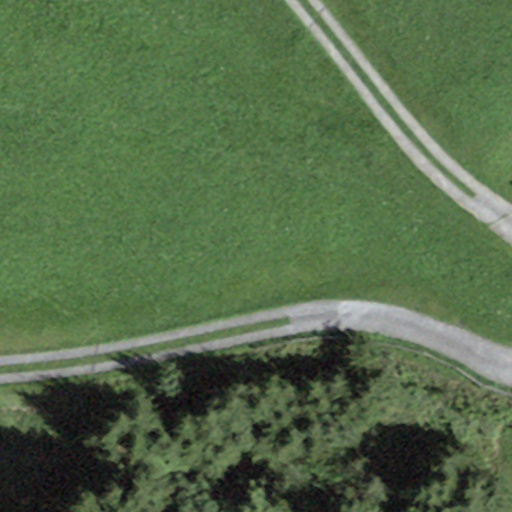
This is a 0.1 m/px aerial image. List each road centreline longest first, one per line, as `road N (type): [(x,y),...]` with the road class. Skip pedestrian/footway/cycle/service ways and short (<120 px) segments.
road 1 (track): [(0,366),(348,315),(411,324),(511,367)]
road 2 (track): [(511,224),(449,182),(292,0)]
